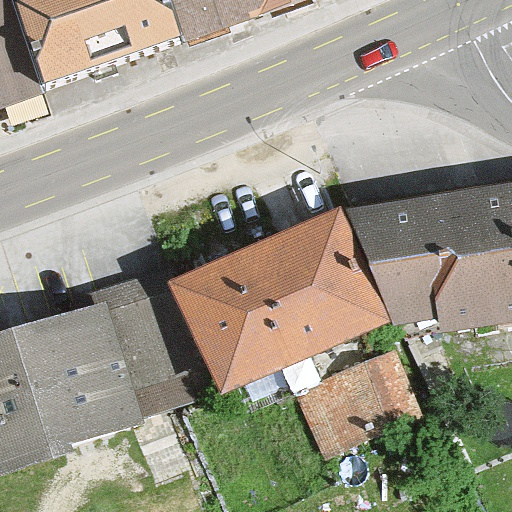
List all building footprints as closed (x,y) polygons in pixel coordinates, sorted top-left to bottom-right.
[(0,0),(0,107),(44,92),(13,0),(0,0)] [(13,0),(44,92),(179,44),(162,0),(13,0)] [(162,0),(179,44),(306,0),(162,0)] [(511,194),(343,215),(401,333),(511,325),(511,194)] [(343,215),(174,297),(232,415),(286,388),(320,372),(401,333),(343,215)] [(104,321),(0,350),(0,492),(148,444),(142,423),(179,407),(139,284),(92,295),(104,321)] [(320,372),(286,388),(331,480),(437,429),(399,353),(327,388),(320,372)]
